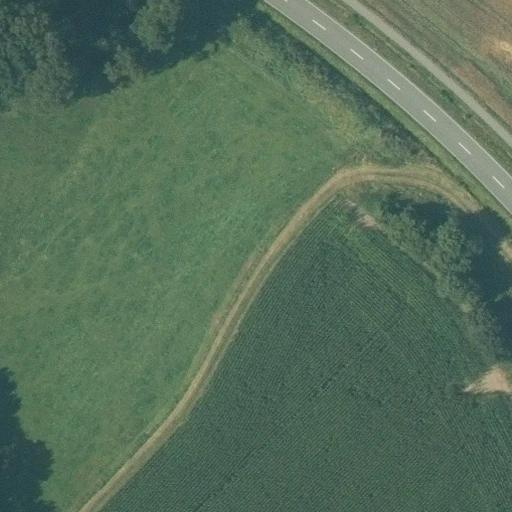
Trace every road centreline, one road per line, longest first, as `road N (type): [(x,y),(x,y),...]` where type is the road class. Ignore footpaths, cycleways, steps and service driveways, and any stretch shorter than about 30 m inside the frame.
road 1 (track): [(82,511),(178,409),(263,257)]
road 2 (secondary): [(511,199),(382,78),(282,0)]
